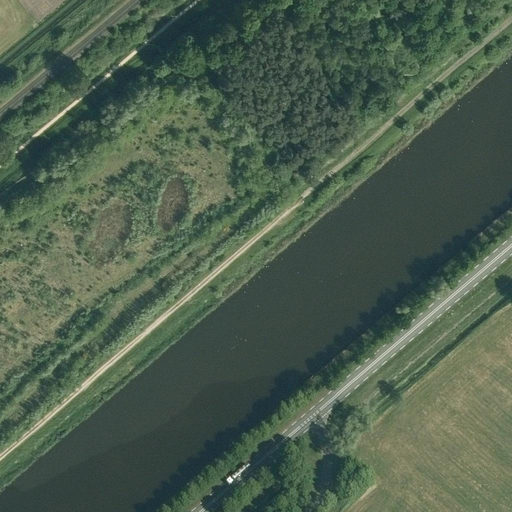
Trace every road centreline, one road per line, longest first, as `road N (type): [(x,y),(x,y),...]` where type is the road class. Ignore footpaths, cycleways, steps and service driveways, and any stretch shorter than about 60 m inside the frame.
road 1 (track): [(0,455),(511,18)]
road 2 (primary): [(199,511),(511,244)]
